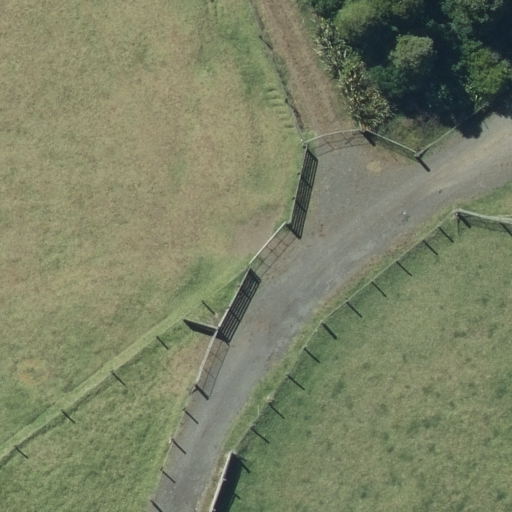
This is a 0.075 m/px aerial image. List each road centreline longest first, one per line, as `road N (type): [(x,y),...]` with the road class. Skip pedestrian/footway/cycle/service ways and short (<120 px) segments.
road 1 (track): [(511,155),(254,344),(204,511)]
road 2 (track): [(354,271),(252,0)]
